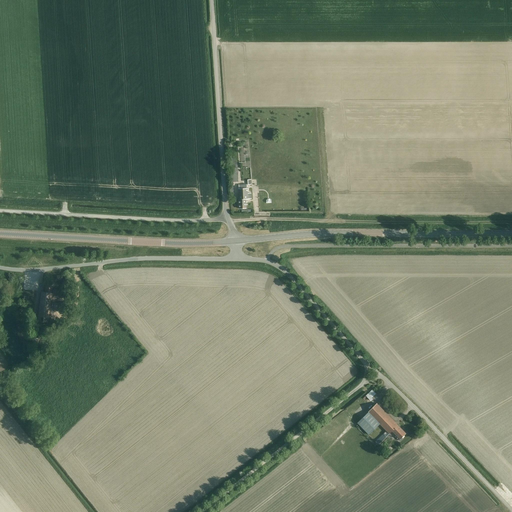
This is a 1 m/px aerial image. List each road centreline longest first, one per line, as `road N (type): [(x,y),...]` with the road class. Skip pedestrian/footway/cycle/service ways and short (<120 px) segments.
road 1 (secondary): [(511,234),(247,240)]
road 2 (unclassified): [(0,267),(237,257)]
road 3 (unclassified): [(224,219),(0,209)]
road 4 (unclassified): [(224,219),(212,0)]
road 5 (unclassified): [(362,383),(201,511)]
road 6 (unclassified): [(511,510),(381,375)]
road 7 (secondary): [(146,242),(0,234)]
road 8 (unclassified): [(365,361),(267,260)]
